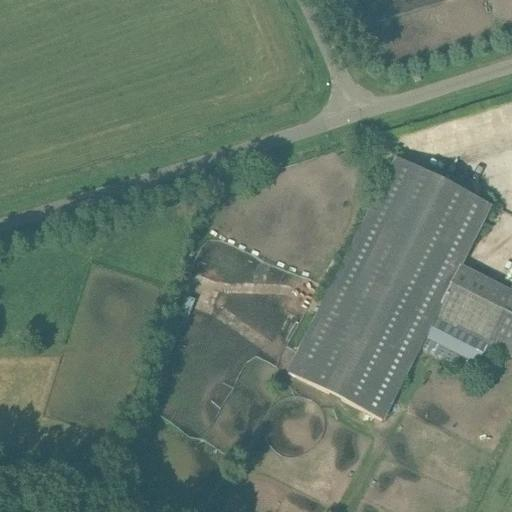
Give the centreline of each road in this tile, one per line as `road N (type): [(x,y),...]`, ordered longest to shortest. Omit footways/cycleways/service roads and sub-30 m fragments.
road 1 (unclassified): [(0,227),(355,113)]
road 2 (unclassified): [(355,113),(511,66)]
road 3 (unclassified): [(355,113),(302,0)]
